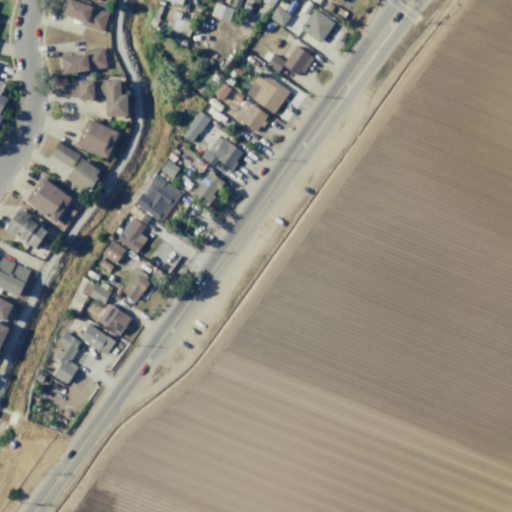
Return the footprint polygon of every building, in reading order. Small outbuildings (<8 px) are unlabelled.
[(66,0),(72,0),(108,12),(101,32),(81,25),(83,21),(61,14),(66,0)] [(231,0),(240,0),(238,9),(229,6),(231,0)] [(261,0),(275,0),(270,8),(261,1),(261,0)] [(214,2),(233,9),(228,22),(210,15),(214,2)] [(327,2),(333,6),(329,12),(323,8),(327,2)] [(276,5),(290,15),(281,27),(268,17),(276,5)] [(313,8),(333,22),(319,43),(299,29),(313,8)] [(171,10),(180,13),(178,19),(192,24),(188,36),(169,30),(173,18),(169,16),(171,10)] [(295,45),(313,57),(302,73),(298,70),(295,75),(281,65),(277,72),(265,63),(272,53),(283,61),(295,45)] [(102,46),(105,66),(63,73),(60,57),(82,53),(82,49),(102,46)] [(260,71),(288,91),(272,114),(251,99),(259,87),(252,82),(260,71)] [(63,81),(119,79),(119,94),(125,94),(126,115),(105,116),(104,95),(93,95),(93,98),(77,98),(77,95),(63,95),(63,81)] [(221,82),(229,88),(220,100),(212,94),(221,82)] [(236,91),(242,96),(238,102),(232,97),(236,91)] [(244,99),(266,115),(254,132),(232,116),(244,99)] [(198,111),(209,119),(198,133),(197,132),(190,141),(181,135),(198,111)] [(86,118),(117,132),(105,158),(74,144),(86,118)] [(217,135),(240,152),(234,161),(236,163),(230,170),(216,160),(211,166),(199,156),(204,149),(206,151),(217,135)] [(57,141),(78,155),(69,168),(48,155),(57,141)] [(80,158),(98,170),(94,176),(97,178),(86,193),(65,179),(80,158)] [(166,159),(178,168),(170,178),(158,170),(166,159)] [(209,172),(223,182),(217,191),(215,190),(211,195),(213,197),(205,208),(189,196),(205,173),(207,175),(209,172)] [(154,174),(181,193),(160,223),(133,204),(154,174)] [(41,177),(70,198),(54,222),(24,200),(41,177)] [(132,205),(144,213),(139,220),(127,211),(132,205)] [(18,208),(28,215),(25,219),(28,221),(29,220),(35,224),(38,221),(43,225),(41,227),(46,231),(33,249),(28,245),(27,247),(21,243),(23,241),(16,236),(19,233),(17,232),(13,237),(2,229),(18,208)] [(131,217),(143,226),(137,233),(140,235),(136,242),(140,245),(134,252),(116,238),(131,217)] [(110,239),(124,249),(114,263),(100,253),(110,239)] [(0,258),(13,264),(11,268),(13,269),(15,264),(29,271),(17,297),(0,289),(0,258)] [(103,258),(112,265),(108,272),(98,265),(103,258)] [(133,272),(148,283),(134,301),(120,290),(133,272)] [(86,280),(108,292),(102,304),(79,291),(86,280)] [(0,299),(10,305),(2,321),(0,319),(0,299)] [(108,303),(129,318),(117,335),(96,320),(108,303)] [(87,323),(113,340),(104,354),(78,337),(87,323)] [(63,331),(78,342),(74,348),(76,350),(68,361),(77,367),(65,383),(52,374),(59,363),(52,358),(61,345),(56,341),(63,331)]
